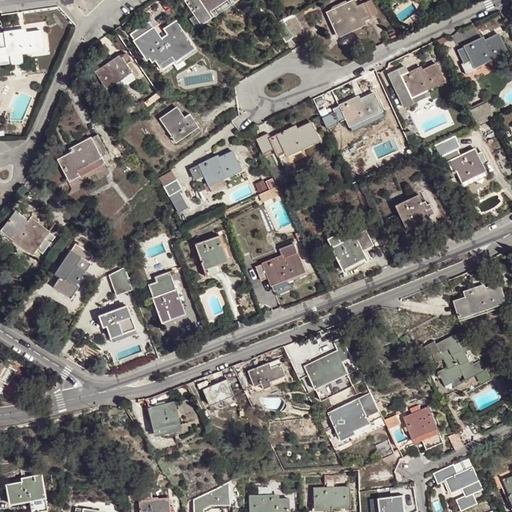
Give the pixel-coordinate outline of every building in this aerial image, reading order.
[(186,0),(185,2),(200,25),(211,17),(208,13),(226,0),(231,0),(233,3),(237,0),(186,0)] [(362,21),(355,7),(352,0),(345,4),(343,1),(331,7),(331,10),(325,13),(335,33),(334,33),(336,38),(347,33),(346,29),(362,21)] [(362,5),(355,7),(362,21),(368,18),(362,5)] [(293,14),(280,20),(293,38),(303,33),(293,14)] [(129,35),(133,42),(153,28),(148,22),(129,35)] [(153,28),(133,42),(146,60),(148,58),(152,56),(158,65),(172,56),(175,61),(194,49),(175,22),(164,29),(167,35),(160,39),(153,28)] [(22,54),(43,51),(40,32),(21,34),(20,31),(4,33),(0,33),(0,65),(8,64),(7,56),(7,52),(22,50),(22,54)] [(472,43),(465,47),(471,60),(472,63),(486,58),(488,61),(506,52),(498,35),(481,43),(479,40),(472,43)] [(471,60),(465,47),(457,50),(464,64),(462,64),(467,75),(476,70),(474,67),(472,63),(471,60)] [(197,55),(194,49),(175,61),(172,56),(158,65),(152,56),(148,58),(157,72),(170,64),(175,70),(197,55)] [(129,74),(133,79),(140,75),(133,66),(128,69),(119,56),(108,64),(96,72),(107,89),(114,84),(129,74)] [(486,58),(472,63),(474,67),(488,61),(486,58)] [(409,73),(402,76),(408,90),(410,93),(424,87),(426,90),(444,82),(436,64),(418,72),(416,69),(409,73)] [(117,90),(133,79),(129,74),(114,84),(117,90)] [(408,90),(402,76),(387,84),(393,97),(408,90)] [(424,87),(410,93),(412,97),(426,90),(424,87)] [(346,102),(339,106),(346,120),(347,123),(361,117),(363,120),(382,111),(373,94),(356,102),(354,99),(346,102)] [(486,101),(469,109),(474,120),(476,125),(493,117),(491,112),(486,101)] [(346,120),(339,106),(332,109),(338,123),(346,120)] [(177,108),(161,119),(176,143),(199,128),(194,121),(190,114),(184,118),(177,108)] [(361,117),(347,123),(349,126),(363,120),(361,117)] [(283,132),(276,135),(285,153),(298,147),(300,150),(318,141),(310,124),(292,132),(291,129),(283,132)] [(97,135),(90,139),(100,158),(107,154),(97,135)] [(285,153),(276,135),(269,139),(277,157),(285,153)] [(439,156),(460,147),(454,135),(434,144),(439,156)] [(100,158),(90,139),(70,150),(72,153),(65,157),(58,160),(69,181),(79,176),(77,171),(100,158)] [(298,147),(285,153),(286,157),(300,150),(298,147)] [(453,151),(440,157),(443,165),(448,162),(453,172),(456,171),(461,182),(484,171),(474,149),(456,158),(453,151)] [(199,166),(207,183),(221,176),(222,180),(241,171),(236,162),(232,153),(214,161),(213,159),(199,166)] [(279,168),(270,172),(277,186),(278,189),(287,184),(279,168)] [(221,176),(207,183),(209,187),(222,180),(221,176)] [(164,188),(179,213),(189,209),(179,192),(183,190),(177,179),(164,188)] [(410,213),(424,206),(418,195),(396,206),(405,227),(415,222),(410,213)] [(428,216),(424,206),(410,213),(415,222),(428,216)] [(14,234),(36,250),(49,232),(38,224),(39,222),(32,216),(31,217),(26,215),(23,218),(16,213),(2,231),(11,238),(14,234)] [(350,229),(329,240),(333,247),(332,248),(343,268),(366,257),(362,249),(371,244),(365,230),(354,236),(350,229)] [(49,232),(36,250),(43,255),(55,237),(49,232)] [(210,253),(223,248),(219,236),(195,244),(203,267),(213,263),(210,253)] [(279,258),(263,264),(269,279),(270,282),(285,277),(286,280),(305,272),(292,243),(277,250),(279,258)] [(70,252),(89,264),(93,257),(75,245),(70,252)] [(227,258),(223,248),(210,253),(213,263),(227,258)] [(89,264),(70,252),(57,271),(63,275),(60,279),(57,284),(72,294),(79,284),(77,282),(89,264)] [(269,279),(263,264),(255,267),(261,281),(269,279)] [(116,295),(131,289),(123,268),(108,274),(116,295)] [(156,283),(148,285),(160,320),(184,312),(176,289),(175,290),(169,272),(154,278),(156,283)] [(72,294),(57,284),(54,288),(70,298),(72,294)] [(466,299),(455,303),(458,311),(462,320),(472,317),(470,315),(505,303),(499,285),(481,291),(480,288),(472,291),(464,293),(466,299)] [(470,315),(472,317),(472,318),(506,307),(505,303),(470,315)] [(99,316),(108,313),(105,305),(91,310),(94,318),(99,316)] [(126,307),(108,313),(99,316),(102,327),(106,326),(108,331),(110,337),(134,330),(126,307)] [(437,340),(426,346),(431,355),(434,354),(437,361),(445,357),(449,367),(438,372),(441,378),(442,378),(446,386),(454,382),(453,380),(464,375),(467,382),(487,372),(471,339),(461,344),(457,335),(438,344),(437,340)] [(303,364),(313,389),(349,375),(343,361),(350,358),(346,347),(303,364)] [(8,365),(0,360),(0,378),(7,382),(15,369),(12,367),(8,365)] [(260,365),(239,373),(245,388),(262,381),(265,386),(273,383),(272,379),(287,373),(283,362),(273,365),(271,360),(268,362),(264,363),(266,366),(262,367),(260,365)] [(287,373),(272,379),(273,383),(288,377),(287,373)] [(216,382),(204,388),(211,403),(235,392),(228,377),(216,382)] [(238,400),(235,392),(211,403),(212,406),(218,409),(238,400)] [(384,418),(377,405),(365,411),(360,400),(329,414),(343,443),(358,436),(357,433),(372,426),(371,424),(384,418)] [(149,409),(156,432),(180,426),(175,402),(162,406),(149,409)] [(413,415),(405,419),(415,440),(421,437),(427,450),(443,442),(428,408),(419,412),(417,407),(414,409),(411,410),(413,415)] [(456,432),(447,437),(454,451),(463,446),(456,432)] [(395,454),(388,441),(376,447),(382,461),(395,454)] [(483,490),(473,466),(457,473),(454,464),(433,473),(438,484),(447,480),(459,511),(477,504),(473,494),(483,490)] [(5,480),(7,500),(27,497),(27,501),(43,499),(40,472),(24,474),(24,478),(5,480)] [(506,472),(490,479),(496,491),(505,488),(511,501),(509,502),(511,506),(511,475),(508,477),(506,472)] [(314,489),(314,507),(331,507),(349,507),(348,488),(331,488),(330,491),(325,491),(325,488),(314,489)] [(138,497),(139,511),(170,511),(169,495),(138,497)] [(404,511),(403,495),(378,497),(378,511),(404,511)] [(249,496),(249,511),(288,511),(288,500),(273,500),(272,497),(249,496)]
